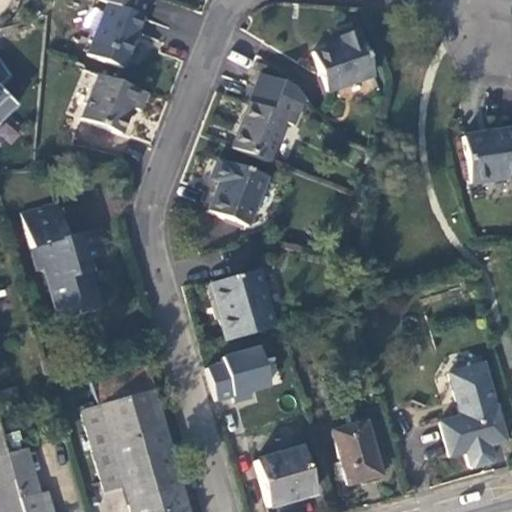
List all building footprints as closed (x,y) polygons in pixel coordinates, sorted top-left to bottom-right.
[(98,0),(98,1),(105,4),(139,17),(145,1),(145,0),(98,0)] [(124,59),(140,17),(139,17),(105,4),(89,46),(124,59)] [(325,92),(371,76),(357,33),(338,39),(339,43),(311,53),(325,92)] [(0,123),(17,107),(0,89),(0,86),(11,77),(0,62),(0,123)] [(139,113),(146,96),(98,77),(82,120),(121,136),(131,109),(139,113)] [(230,149),(267,163),(285,119),(278,116),(283,100),(254,88),(230,149)] [(4,121),(0,127),(0,136),(11,144),(20,132),(4,121)] [(511,177),(511,129),(462,137),(469,183),(511,177)] [(244,227),(263,180),(225,164),(225,167),(214,163),(207,182),(216,185),(206,213),(244,227)] [(60,322),(100,310),(89,275),(94,273),(91,260),(107,255),(100,230),(69,238),(58,206),(21,216),(38,272),(43,270),(60,322)] [(226,343),(273,329),(255,271),(216,283),(227,319),(219,321),(226,343)] [(209,285),(219,321),(227,319),(216,283),(209,285)] [(280,327),(285,341),(311,334),(306,319),(280,327)] [(259,347),(219,357),(221,362),(205,366),(213,398),(229,394),(230,399),(270,389),(259,347)] [(482,365),(447,375),(459,419),(440,424),(449,457),(464,453),(469,468),(475,470),(487,466),(491,461),(487,446),(503,441),(494,408),(482,365)] [(90,385),(97,409),(153,393),(147,368),(90,385)] [(123,487),(130,511),(186,511),(153,393),(97,409),(82,414),(104,493),(123,487)] [(364,424),(332,432),(346,486),(378,477),(364,424)] [(0,511),(21,511),(6,457),(0,438),(0,511)] [(253,462),(266,508),(311,495),(300,450),(253,462)] [(45,511),(28,452),(6,457),(21,511),(45,511)]
